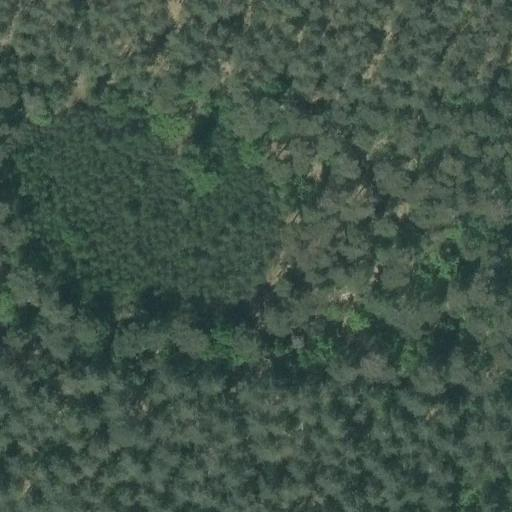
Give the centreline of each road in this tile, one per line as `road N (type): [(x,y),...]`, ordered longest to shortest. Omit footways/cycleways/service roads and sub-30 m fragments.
road 1 (track): [(511,391),(0,351)]
road 2 (track): [(0,79),(511,107)]
